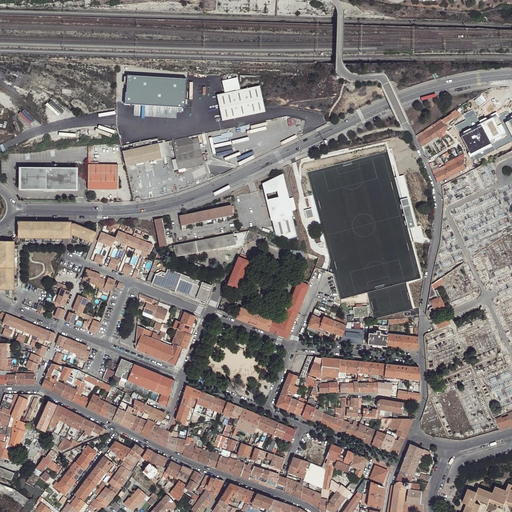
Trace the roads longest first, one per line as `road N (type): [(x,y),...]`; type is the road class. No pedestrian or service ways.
road 1 (tertiary): [(11,207),(169,203),(406,96),(511,74)]
road 2 (residential): [(404,124),(437,200),(423,360)]
road 3 (residential): [(423,360),(291,349)]
road 4 (residential): [(120,430),(36,388),(3,389)]
